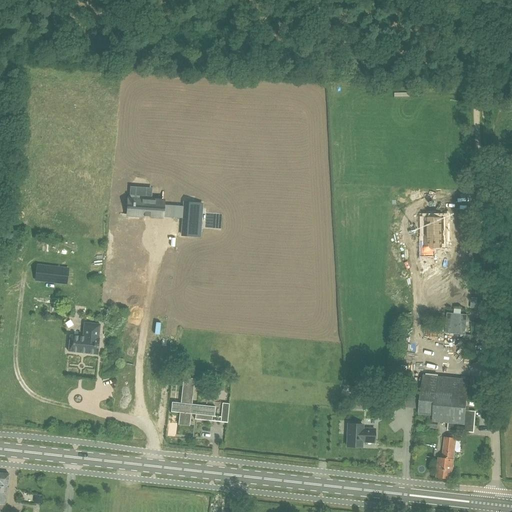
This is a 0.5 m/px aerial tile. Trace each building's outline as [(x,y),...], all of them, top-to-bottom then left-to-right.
[(129,195),(128,215),(156,217),(156,216),(161,217),(162,206),(156,206),(157,201),(140,200),(140,196),(129,195)] [(184,203),(182,235),(200,237),(202,204),(184,203)] [(445,230),(445,217),(424,217),(424,228),(428,228),(428,236),(424,236),(424,254),(433,254),(433,246),(445,246),(445,235),(444,235),(444,230),(445,230)] [(67,286),(69,270),(39,267),(37,283),(67,286)] [(439,267),(439,283),(449,283),(449,267),(439,267)] [(51,305),(50,315),(57,315),(58,302),(54,302),(54,306),(51,305)] [(465,335),(468,315),(448,313),(445,333),(465,335)] [(100,324),(89,323),(88,337),(70,335),(68,351),(98,354),(100,338),(99,338),(100,324)] [(452,375),(462,375),(462,356),(453,356),(452,356),(448,356),(447,356),(447,346),(435,346),(435,356),(432,356),(432,374),(452,374),(452,375)] [(171,412),(179,413),(178,425),(189,426),(191,414),(195,414),(195,419),(212,420),(212,416),(214,416),(215,407),(192,404),(195,379),(183,377),(180,403),(172,402),(171,412)] [(416,408),(418,392),(403,390),(401,406),(416,408)] [(366,409),(366,396),(352,396),(351,408),(366,409)] [(435,421),(465,423),(467,401),(427,397),(427,407),(436,408),(435,421)] [(229,405),(222,404),(220,422),(227,423),(229,405)] [(348,424),(347,446),(362,446),(362,441),(374,442),(375,429),(362,429),(363,425),(348,424)] [(452,479),(456,438),(445,437),(443,457),(439,457),(437,477),(452,479)] [(8,485),(9,474),(0,472),(0,503),(5,504),(7,485),(8,485)]
